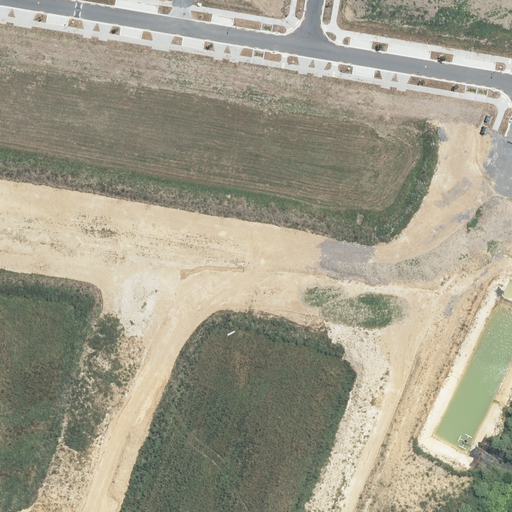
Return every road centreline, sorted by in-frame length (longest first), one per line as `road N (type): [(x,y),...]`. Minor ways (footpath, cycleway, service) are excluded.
road 1 (unknown): [(0,216),(445,288)]
road 2 (unknown): [(341,511),(511,139)]
road 3 (unknown): [(69,511),(177,242)]
road 4 (residential): [(511,83),(308,47)]
road 5 (residential): [(183,27),(22,0)]
road 6 (residential): [(308,47),(183,27)]
